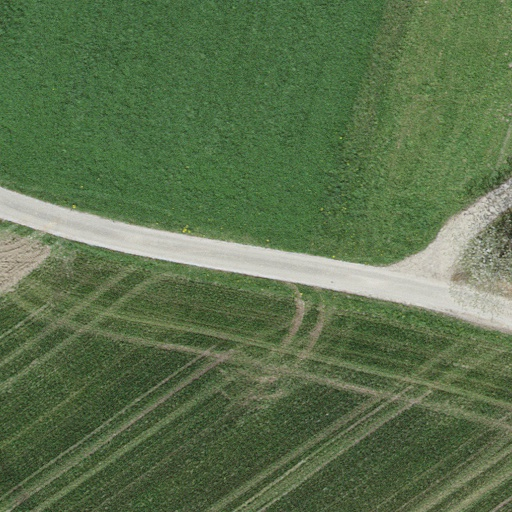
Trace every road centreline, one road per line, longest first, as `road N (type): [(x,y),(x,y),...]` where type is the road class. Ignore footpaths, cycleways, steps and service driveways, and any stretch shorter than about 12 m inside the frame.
road 1 (unclassified): [(0,201),(136,240),(403,287),(511,316)]
road 2 (track): [(511,191),(403,287)]
